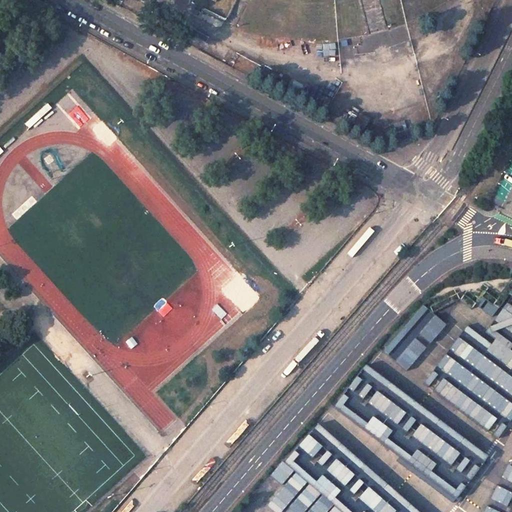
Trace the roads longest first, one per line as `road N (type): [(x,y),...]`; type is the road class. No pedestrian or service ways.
road 1 (unclassified): [(423,188),(143,511)]
road 2 (residential): [(72,0),(423,188)]
road 3 (unknown): [(334,422),(429,505),(444,509),(457,504),(494,448)]
road 4 (unclassified): [(511,10),(423,188)]
road 5 (unknown): [(383,367),(494,448)]
